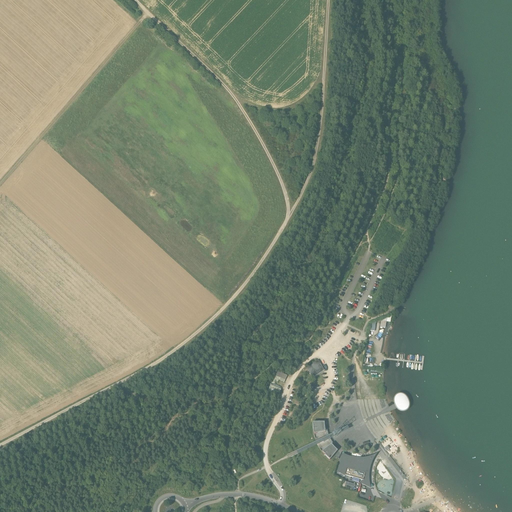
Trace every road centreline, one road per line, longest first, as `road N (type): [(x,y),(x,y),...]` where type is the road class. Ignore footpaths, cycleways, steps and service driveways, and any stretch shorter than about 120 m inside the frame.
road 1 (track): [(0,446),(192,336),(237,293),(287,217),(280,180),(234,98),(134,0)]
road 2 (unknown): [(118,383),(154,402),(206,404),(314,346),(317,324),(359,243),(370,239),(397,175),(402,0)]
road 3 (track): [(147,13),(0,185)]
road 4 (track): [(287,217),(317,138),(328,0)]
